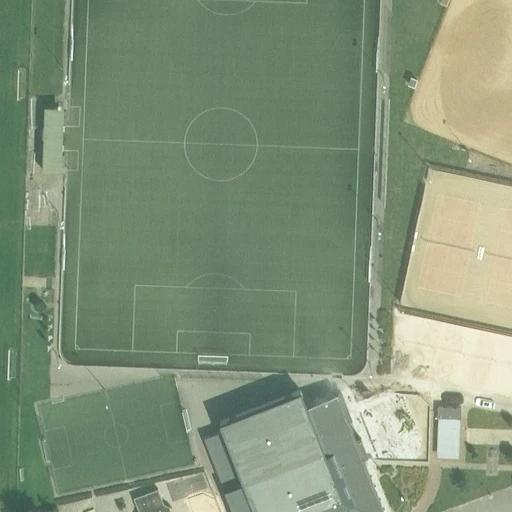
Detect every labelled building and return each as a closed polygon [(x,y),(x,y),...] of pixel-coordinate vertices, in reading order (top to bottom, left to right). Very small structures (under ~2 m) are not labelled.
[(63,107),(45,106),(43,171),(60,172),(63,107)] [(434,167),(415,287),(437,290),(443,255),(425,252),(427,239),(441,241),(444,227),(440,227),(443,209),(456,211),(461,181),(480,184),(482,175),(434,167)] [(383,511),(337,393),(307,405),(300,390),(220,422),(223,430),(204,437),(213,461),(233,511),(383,511)] [(466,457),(467,416),(446,416),(445,456),(466,457)] [(169,511),(171,507),(164,504),(159,487),(148,492),(154,507),(140,511),(169,511)]
